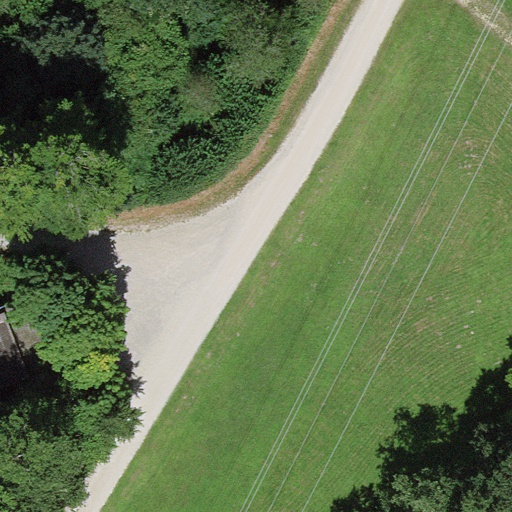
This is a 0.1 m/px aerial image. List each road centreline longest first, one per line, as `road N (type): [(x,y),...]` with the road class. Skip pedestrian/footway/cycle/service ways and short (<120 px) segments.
road 1 (track): [(379,0),(337,86),(231,252),(86,511)]
road 2 (track): [(231,252),(0,228)]
